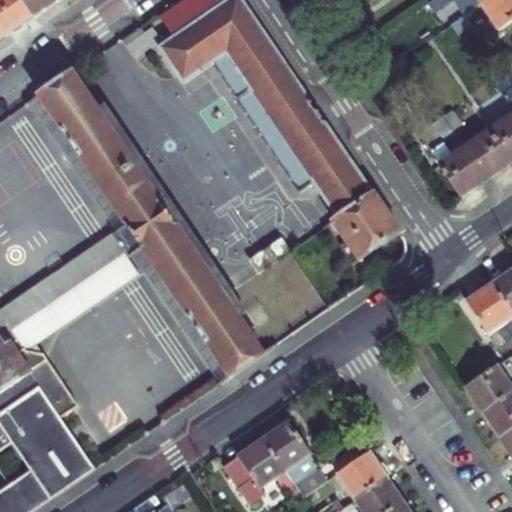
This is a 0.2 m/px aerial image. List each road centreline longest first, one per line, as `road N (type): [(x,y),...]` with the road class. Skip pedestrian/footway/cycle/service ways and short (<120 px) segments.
road 1 (residential): [(450,257),(273,0)]
road 2 (residential): [(94,511),(345,340)]
road 3 (residential): [(345,340),(461,511)]
road 4 (residential): [(125,0),(0,86)]
road 5 (residential): [(345,340),(450,257)]
